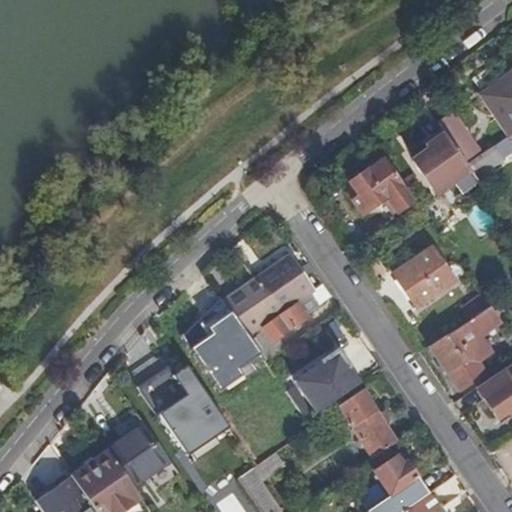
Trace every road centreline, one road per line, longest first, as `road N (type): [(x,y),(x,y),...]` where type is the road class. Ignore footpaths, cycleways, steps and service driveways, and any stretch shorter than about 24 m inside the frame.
road 1 (residential): [(275,178),(505,511)]
road 2 (residential): [(0,471),(130,309),(275,178)]
road 3 (residential): [(275,178),(506,0)]
